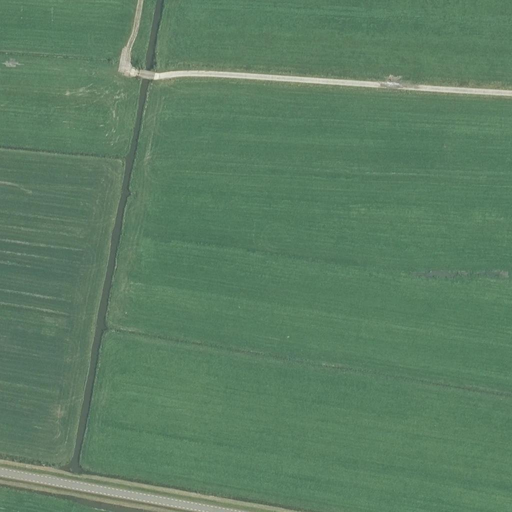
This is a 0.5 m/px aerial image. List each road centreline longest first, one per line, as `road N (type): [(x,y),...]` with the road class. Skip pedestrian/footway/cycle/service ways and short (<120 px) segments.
road 1 (track): [(511,94),(138,74),(126,70),(127,51)]
road 2 (tertiary): [(222,511),(0,473)]
